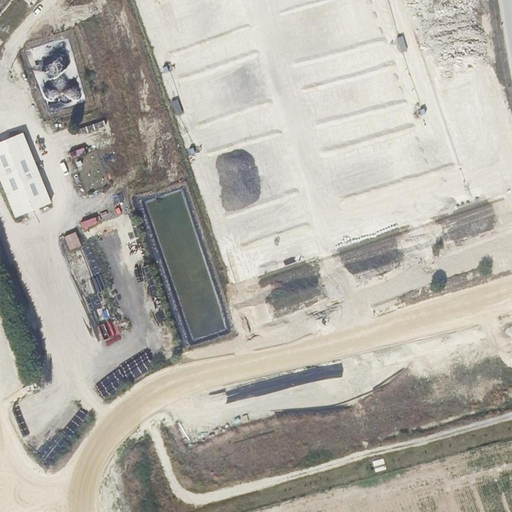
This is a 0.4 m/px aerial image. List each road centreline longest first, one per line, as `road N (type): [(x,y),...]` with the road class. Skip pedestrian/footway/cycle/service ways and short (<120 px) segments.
road 1 (track): [(0,430),(31,424),(69,376),(72,350),(30,232)]
road 2 (track): [(0,211),(11,239),(68,217),(30,120),(0,113)]
